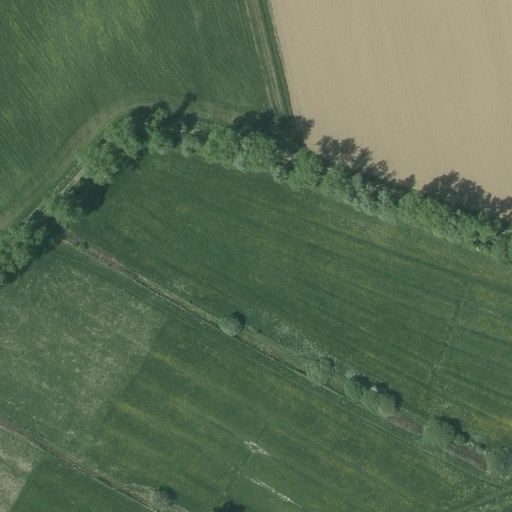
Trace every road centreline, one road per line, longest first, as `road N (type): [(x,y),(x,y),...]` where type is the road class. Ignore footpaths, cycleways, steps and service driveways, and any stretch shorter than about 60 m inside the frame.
road 1 (track): [(511,238),(287,159),(173,131)]
road 2 (track): [(511,211),(279,131),(287,159)]
